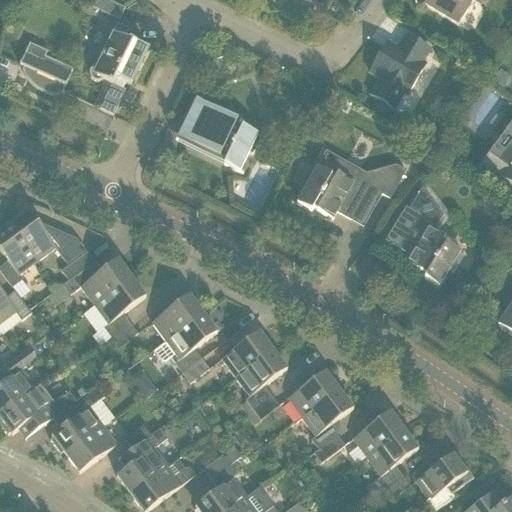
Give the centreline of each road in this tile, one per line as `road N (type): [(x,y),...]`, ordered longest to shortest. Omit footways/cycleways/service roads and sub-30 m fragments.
road 1 (tertiary): [(511,429),(369,331),(112,194)]
road 2 (residential): [(200,17),(298,61),(321,62),(379,0)]
road 3 (residential): [(112,194),(200,17)]
road 4 (tertiary): [(112,194),(0,148)]
